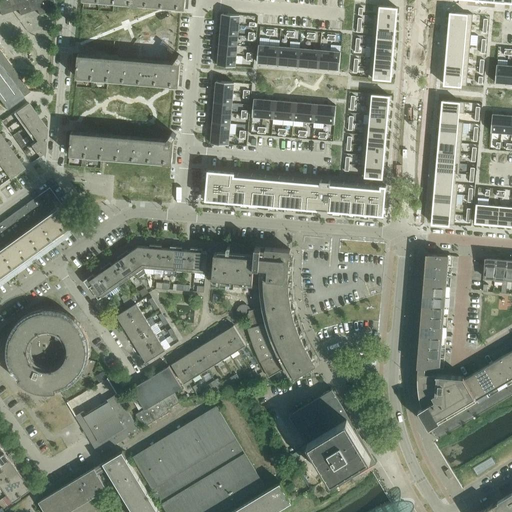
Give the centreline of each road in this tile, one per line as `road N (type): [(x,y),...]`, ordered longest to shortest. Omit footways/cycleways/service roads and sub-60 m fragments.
road 1 (residential): [(0,213),(54,169),(69,0)]
road 2 (residential): [(406,234),(421,0)]
road 3 (residential): [(183,216),(406,234)]
road 4 (residential): [(200,0),(183,216)]
road 5 (unclassified): [(298,253),(303,314),(320,353),(349,339),(395,339)]
road 6 (unclassified): [(439,511),(398,431),(395,339)]
road 7 (residential): [(468,240),(461,349),(475,357),(511,336)]
road 8 (residential): [(58,265),(130,213),(183,216)]
road 9 (residential): [(136,380),(58,265)]
